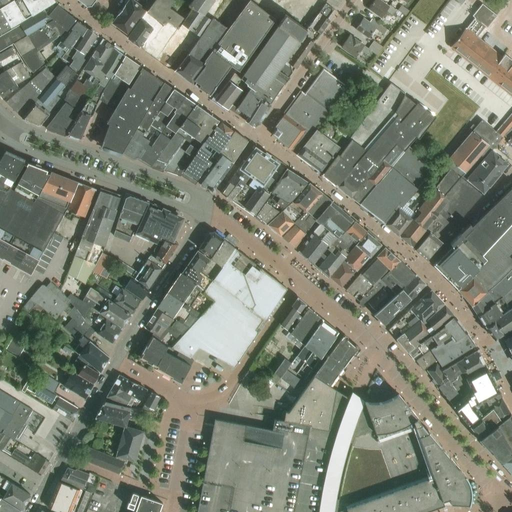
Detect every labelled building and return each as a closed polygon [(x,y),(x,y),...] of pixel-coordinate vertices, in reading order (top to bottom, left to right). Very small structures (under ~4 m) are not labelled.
[(34,15),(55,3),(53,0),(16,0),(15,1),(0,9),(0,10),(12,30),(35,17),(34,15)] [(126,5),(112,23),(127,35),(146,9),(147,8),(144,6),(138,2),(139,0),(127,0),(125,3),(126,5)] [(141,20),(127,38),(139,47),(140,47),(141,46),(146,50),(145,51),(146,52),(154,58),(156,60),(177,31),(180,28),(177,26),(182,20),(187,13),(179,7),(176,10),(171,6),(174,2),(171,0),(156,0),(149,10),(141,20)] [(147,0),(144,6),(147,8),(149,10),(156,0),(147,0)] [(199,38),(225,0),(192,0),(189,6),(193,9),(181,25),(199,38)] [(386,12),(393,16),(395,14),(397,11),(390,6),(389,7),(378,0),(374,0),(368,9),(382,18),(386,12)] [(31,73),(43,62),(28,36),(47,25),(60,36),(65,30),(67,32),(76,21),(57,5),(55,3),(34,15),(35,17),(12,30),(0,36),(0,51),(14,44),(31,73)] [(274,22),(248,3),(228,29),(204,60),(206,62),(209,64),(194,85),(210,95),(231,66),(237,70),(239,72),(260,42),(274,22)] [(327,19),(334,10),(325,4),(312,24),(309,26),(313,29),(320,34),(329,21),(327,19)] [(511,65),(480,41),(482,38),(481,34),(480,33),(485,27),(487,28),(497,16),(482,5),(472,16),(475,18),(451,47),(511,95),(511,65)] [(401,6),(398,10),(406,15),(409,11),(401,6)] [(0,10),(0,36),(12,30),(0,10)] [(299,40),(307,30),(307,29),(286,14),(278,25),(274,22),(260,42),(239,72),(237,74),(241,78),(248,84),(251,86),(238,106),(237,105),(231,113),(234,115),(233,116),(242,122),(242,120),(245,122),(245,121),(248,116),(260,98),(265,90),(265,89),(270,82),(278,71),(281,67),(294,49),(299,40)] [(222,37),(228,29),(213,18),(209,25),(199,38),(195,44),(186,55),(187,56),(176,72),(192,83),(205,65),(204,64),(206,62),(204,60),(222,37)] [(384,35),(387,31),(371,20),(369,23),(363,18),(355,30),(368,39),(376,29),(384,35)] [(82,36),(87,29),(77,21),(61,42),(57,46),(66,52),(72,45),(73,46),(81,35),(82,36)] [(311,32),(313,29),(309,26),(307,29),(307,30),(299,40),(294,49),(305,56),(314,43),(308,39),(310,38),(311,39),(315,34),(311,32)] [(66,52),(62,59),(78,70),(85,60),(83,59),(98,36),(87,29),(82,36),(81,35),(73,46),(72,45),(66,52)] [(379,52),(371,46),(368,49),(363,46),(364,46),(349,36),(341,47),(355,57),(361,50),(368,55),(371,52),(377,56),(379,52)] [(108,60),(115,48),(103,40),(89,61),(84,70),(90,74),(83,85),(77,81),(71,90),(72,90),(87,101),(92,94),(101,79),(97,76),(108,60)] [(371,46),(379,52),(383,47),(374,41),(371,46)] [(114,76),(127,57),(115,48),(108,60),(97,76),(101,79),(92,94),(99,99),(103,93),(114,76)] [(0,55),(0,70),(3,69),(0,63),(0,62),(15,54),(12,49),(0,55)] [(296,69),(305,56),(294,49),(281,67),(278,71),(279,72),(283,68),(285,69),(287,66),(287,65),(288,63),(296,69)] [(131,85),(142,69),(141,68),(142,67),(127,57),(114,76),(103,93),(99,99),(99,101),(99,100),(112,108),(128,84),(129,85),(130,86),(131,85)] [(4,98),(18,87),(17,85),(31,77),(20,63),(0,74),(0,94),(1,94),(4,98)] [(76,73),(67,65),(56,78),(44,67),(5,101),(23,119),(38,125),(41,125),(61,100),(57,96),(76,73)] [(149,99),(161,82),(142,69),(130,86),(129,85),(114,109),(107,122),(109,123),(101,147),(121,155),(134,134),(136,129),(144,115),(152,101),(149,99)] [(320,128),(350,88),(324,69),(305,95),(301,92),(275,128),(276,129),(272,134),(277,137),(276,139),(291,150),(297,155),(316,129),(319,126),(320,128)] [(237,70),(235,73),(230,80),(214,100),(229,110),(231,105),(248,84),(241,78),(237,74),(239,72),(237,70)] [(279,72),(278,71),(270,82),(265,89),(265,90),(260,98),(248,116),(245,121),(254,127),(260,124),(277,96),(284,85),(289,78),(279,72)] [(147,131),(174,90),(164,83),(152,101),(144,115),(145,116),(138,126),(137,129),(143,133),(145,130),(147,131)] [(419,139),(436,117),(391,83),(364,117),(321,173),(337,187),(360,205),(392,166),(416,137),(419,139)] [(75,119),(87,101),(72,90),(68,95),(70,96),(46,128),(65,136),(75,119)] [(151,166),(170,140),(196,105),(174,90),(147,131),(145,130),(143,133),(137,129),(136,129),(134,134),(130,140),(121,155),(122,155),(123,153),(133,158),(138,157),(142,161),(151,166)] [(83,139),(99,101),(99,99),(92,94),(87,101),(75,119),(65,136),(82,142),(83,139)] [(203,121),(208,113),(196,105),(170,140),(181,148),(186,151),(196,138),(194,137),(205,122),(203,121)] [(348,136),(364,116),(358,112),(334,143),(332,141),(338,130),(329,124),(322,134),(316,129),(297,155),(320,172),(348,136)] [(181,176),(184,172),(219,121),(208,113),(203,121),(205,122),(194,137),(196,138),(186,151),(181,148),(169,166),(166,171),(181,176)] [(450,161),(446,166),(451,170),(461,177),(461,178),(466,182),(467,180),(492,151),(492,152),(503,138),(482,120),(476,127),(473,125),(456,145),(459,147),(448,159),(450,161)] [(219,121),(184,172),(198,181),(211,164),(216,156),(220,151),(234,132),(219,121)] [(234,162),(247,142),(234,132),(220,151),(234,162)] [(166,171),(169,166),(181,148),(170,140),(151,166),(152,166),(166,171)] [(435,168),(411,148),(409,146),(392,167),(392,166),(360,205),(384,223),(398,205),(401,207),(404,204),(435,168)] [(240,168),(231,180),(241,188),(232,201),(234,203),(235,201),(255,215),(270,193),(266,190),(282,166),(255,147),(240,168)] [(0,160),(0,161),(0,195),(5,198),(8,192),(25,162),(26,161),(10,153),(6,151),(2,158),(0,160)] [(233,162),(234,162),(220,151),(216,156),(211,164),(198,181),(211,189),(214,188),(224,175),(233,162)] [(492,151),(467,180),(483,194),(507,165),(496,155),(492,152),(492,151)] [(0,256),(31,274),(66,209),(68,210),(78,183),(79,183),(51,172),(25,162),(8,192),(5,198),(0,195),(0,256)] [(287,169),(272,193),(279,198),(276,203),(283,207),(288,204),(297,198),(310,184),(287,169)] [(411,219),(398,236),(412,247),(426,230),(425,229),(444,205),(448,200),(445,197),(444,196),(461,177),(451,170),(435,189),(421,206),(418,210),(421,213),(414,221),(411,219)] [(426,230),(412,247),(427,260),(437,249),(438,250),(443,244),(442,243),(468,210),(469,211),(482,195),(466,182),(461,178),(461,177),(444,196),(445,197),(448,200),(444,205),(425,229),(426,230)] [(231,180),(221,194),(232,201),(241,188),(231,180)] [(85,218),(96,189),(78,183),(68,210),(85,218)] [(301,215),(322,193),(311,185),(295,202),(294,202),(293,202),(290,206),(301,215)] [(511,186),(472,226),(469,223),(460,232),(461,233),(450,244),(452,246),(433,265),(458,290),(473,276),(487,260),(482,255),(505,230),(509,226),(511,223),(511,186)] [(116,210),(120,198),(100,191),(81,239),(104,248),(117,210),(116,210)] [(322,193),(301,215),(281,237),(295,248),(316,219),(331,201),(322,193)] [(119,219),(114,236),(129,242),(134,233),(149,203),(128,195),(119,219)] [(342,235),(353,221),(331,201),(316,219),(320,223),(315,228),(299,251),(314,264),(321,256),(333,241),(337,236),(338,236),(340,233),(342,235)] [(266,203),(256,216),(264,222),(266,224),(273,217),(282,209),(283,207),(276,203),(274,202),(272,203),(268,205),(266,203)] [(149,203),(134,233),(156,243),(159,235),(162,236),(160,241),(162,241),(161,240),(163,237),(173,241),(183,222),(181,216),(177,215),(170,212),(164,209),(163,209),(149,203)] [(417,203),(411,210),(414,213),(415,213),(416,211),(418,210),(421,206),(417,203)] [(401,207),(401,208),(411,217),(414,213),(411,210),(404,204),(401,207)] [(290,206),(289,205),(267,225),(281,237),(301,215),(290,206)] [(398,208),(385,224),(398,236),(411,219),(398,208)] [(367,233),(364,231),(353,221),(342,235),(340,233),(338,236),(337,236),(333,241),(348,253),(342,260),(342,261),(357,244),(367,233)] [(511,223),(509,226),(505,230),(482,255),(487,260),(473,276),(458,290),(468,301),(472,306),(501,280),(511,269),(511,223)] [(210,233),(199,249),(211,258),(224,239),(214,232),(210,233)] [(341,287),(380,245),(367,233),(357,244),(342,261),(342,260),(329,276),(341,287)] [(52,239),(61,244),(64,239),(54,234),(52,239)] [(179,244),(173,241),(163,237),(161,240),(162,241),(164,242),(158,253),(157,255),(160,256),(162,252),(170,256),(179,244)] [(58,249),(61,244),(52,239),(49,244),(58,249)] [(81,239),(67,273),(85,285),(92,270),(102,253),(104,248),(81,239)] [(221,266),(234,248),(224,239),(211,258),(201,272),(211,279),(221,266)] [(329,276),(342,260),(348,253),(333,241),(321,256),(326,260),(319,268),(329,276)] [(56,254),(58,249),(49,244),(46,249),(56,254)] [(212,302),(171,348),(178,352),(176,356),(191,365),(193,360),(191,359),(199,348),(201,349),(235,367),(260,330),(259,329),(287,289),(234,248),(221,266),(222,267),(202,294),(212,302)] [(385,274),(400,261),(385,248),(361,272),(346,290),(355,298),(354,297),(358,292),(363,297),(375,285),(380,279),(385,274)] [(53,259),(56,254),(46,249),(43,254),(53,259)] [(156,252),(154,251),(148,259),(138,273),(135,278),(134,279),(149,288),(170,256),(162,252),(160,256),(157,255),(158,253),(156,252)] [(209,259),(198,251),(193,258),(204,266),(209,259)] [(107,278),(117,260),(102,253),(92,270),(107,278)] [(50,265),(53,259),(43,254),(40,259),(50,265)] [(204,289),(210,281),(199,273),(204,266),(193,258),(183,273),(202,288),(204,289)] [(47,270),(50,265),(40,259),(37,264),(47,270)] [(119,260),(116,265),(135,278),(138,273),(119,260)] [(404,286),(415,275),(400,261),(385,274),(380,279),(375,285),(363,297),(359,302),(372,314),(375,311),(376,312),(374,315),(391,298),(395,294),(404,286)] [(44,275),(47,270),(37,264),(34,269),(44,275)] [(502,298),(511,288),(511,269),(501,280),(472,306),(478,316),(491,308),(490,306),(502,298)] [(190,307),(202,288),(183,273),(159,308),(177,320),(171,327),(182,334),(201,314),(190,307)] [(404,286),(413,296),(425,285),(415,274),(415,275),(404,286)] [(142,299),(148,290),(127,276),(121,286),(142,299)] [(50,282),(46,287),(59,297),(68,305),(71,302),(67,298),(61,291),(50,282)] [(24,307),(24,308),(26,310),(29,312),(36,304),(43,308),(55,319),(63,310),(68,305),(59,297),(46,287),(43,284),(39,289),(32,296),(30,299),(25,305),(24,306),(24,307)] [(389,319),(413,296),(404,286),(395,294),(391,298),(374,315),(383,325),(389,319)] [(111,300),(103,295),(91,287),(82,301),(71,294),(67,298),(71,302),(74,306),(85,319),(86,317),(90,309),(97,314),(100,312),(123,327),(132,314),(113,302),(111,300)] [(511,307),(511,288),(502,298),(490,306),(491,308),(478,316),(485,326),(509,309),(511,307)] [(113,302),(132,314),(141,301),(122,289),(113,302)] [(444,305),(443,303),(431,290),(411,310),(389,330),(395,337),(394,335),(399,331),(402,334),(397,339),(419,321),(421,323),(444,305)] [(103,295),(111,300),(113,297),(105,292),(103,295)] [(306,305),(298,298),(297,298),(279,324),(288,331),(306,305)] [(36,304),(29,312),(36,318),(37,317),(36,315),(43,308),(36,304)] [(85,319),(74,306),(72,309),(68,305),(63,310),(72,317),(64,326),(81,342),(75,351),(78,353),(80,354),(101,371),(109,357),(84,336),(91,327),(89,325),(84,321),(85,320),(85,319)] [(423,339),(454,316),(444,305),(421,323),(419,321),(397,339),(407,352),(423,339)] [(303,346),(322,319),(308,307),(289,332),(285,337),(292,342),(295,339),(301,344),(303,346)] [(504,334),(503,334),(511,328),(511,307),(509,309),(485,326),(493,338),(494,339),(495,339),(496,339),(497,339),(504,334)] [(161,341),(171,327),(176,321),(157,309),(145,328),(153,333),(152,335),(161,341)] [(363,327),(369,323),(361,313),(355,317),(363,327)] [(113,343),(122,330),(106,319),(106,320),(99,315),(95,321),(102,326),(97,333),(113,343)] [(454,341),(467,333),(454,316),(423,339),(407,352),(414,360),(422,355),(430,349),(450,336),(454,341)] [(301,350),(299,352),(300,352),(317,364),(339,333),(323,319),(322,319),(303,346),(301,350)] [(441,366),(475,345),(467,333),(454,341),(450,336),(430,349),(422,355),(423,355),(416,361),(423,371),(437,360),(441,366)] [(182,383),(191,365),(165,350),(167,347),(152,336),(147,344),(139,357),(156,367),(155,368),(182,383)] [(330,385),(333,382),(357,349),(344,337),(343,336),(314,375),(330,385)] [(8,347),(6,349),(14,354),(21,342),(13,338),(8,347)] [(469,377),(487,368),(478,351),(442,371),(436,364),(427,371),(439,386),(448,381),(460,375),(467,378),(469,377)] [(91,366),(79,356),(73,366),(80,370),(78,374),(94,384),(100,373),(90,368),(91,366)] [(274,373),(281,378),(286,371),(291,363),(285,359),(281,364),(274,373)] [(499,393),(500,393),(487,368),(469,377),(467,378),(460,375),(448,381),(439,386),(438,387),(468,425),(482,414),(483,416),(494,407),(492,403),(501,399),(502,398),(499,393)] [(73,371),(64,386),(86,398),(94,384),(78,374),(73,371)] [(298,389),(303,383),(286,371),(281,378),(276,384),(291,394),(295,389),(298,389)] [(40,379),(37,383),(39,384),(54,393),(60,383),(43,374),(43,373),(40,379)] [(140,399),(145,390),(120,376),(119,375),(114,386),(131,395),(140,399)] [(417,511),(443,503),(461,496),(462,496),(463,495),(465,494),(466,492),(467,490),(468,487),(468,486),(464,476),(465,476),(433,436),(432,437),(398,396),(397,396),(398,397),(393,399),(388,402),(384,403),(380,404),(374,405),(371,404),(365,404),(362,403),(362,402),(361,402),(361,404),(357,402),(350,399),(349,399),(330,386),(330,385),(314,375),(314,376),(293,406),(288,412),(285,411),(284,420),(274,418),(272,429),(217,419),(215,419),(214,422),(213,430),(197,511),(417,511)] [(32,380),(27,388),(34,393),(39,384),(37,383),(32,380)] [(39,384),(34,393),(35,393),(51,403),(56,395),(54,393),(39,384)] [(128,401),(131,395),(114,386),(105,401),(107,401),(134,407),(135,405),(128,401)] [(0,431),(14,440),(33,411),(0,390),(0,431)] [(160,397),(152,392),(142,409),(146,410),(148,406),(154,409),(155,410),(158,405),(157,404),(160,397)] [(56,395),(51,403),(55,405),(53,409),(73,421),(80,409),(56,395)] [(491,429),(511,414),(502,398),(501,399),(492,403),(494,407),(483,416),(481,418),(491,429)] [(151,412),(146,410),(142,409),(134,407),(107,401),(105,401),(96,418),(125,426),(125,425),(126,425),(129,414),(149,419),(151,412)] [(501,462),(511,454),(511,416),(511,414),(491,429),(481,418),(470,427),(479,438),(501,462)] [(144,430),(126,425),(125,425),(125,426),(116,456),(117,456),(116,459),(125,462),(127,463),(129,459),(135,461),(144,430)] [(0,448),(3,450),(11,439),(2,433),(0,435),(0,448)] [(125,462),(116,459),(89,448),(84,459),(120,474),(125,462)] [(43,474),(50,462),(35,453),(31,459),(15,449),(12,455),(43,474)] [(511,454),(501,462),(511,474),(511,454)] [(64,473),(61,480),(83,489),(89,475),(76,470),(76,471),(68,468),(65,473),(64,473)] [(60,511),(70,511),(80,490),(59,481),(48,507),(60,511)] [(8,491),(4,497),(23,509),(31,495),(12,483),(10,487),(8,491)] [(86,490),(77,511),(83,511),(92,493),(94,493),(96,487),(89,484),(86,490)] [(159,511),(163,503),(133,492),(130,502),(129,501),(127,506),(136,509),(135,511),(159,511)] [(0,497),(0,511),(20,511),(22,511),(0,497)]
